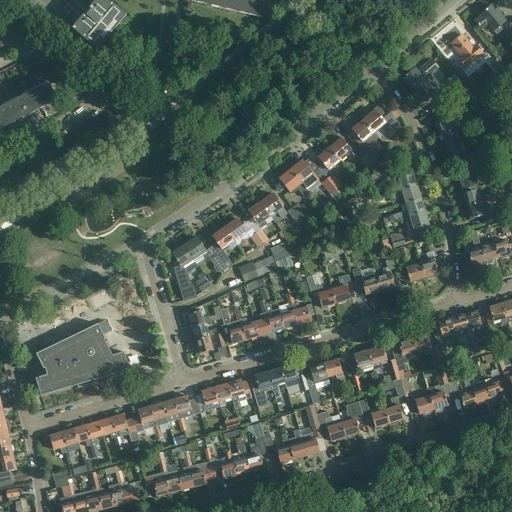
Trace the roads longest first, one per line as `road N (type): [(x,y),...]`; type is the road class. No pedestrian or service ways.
road 1 (residential): [(511,416),(192,511)]
road 2 (residential): [(141,243),(373,68)]
road 3 (residential): [(182,381),(455,303)]
road 4 (residential): [(455,303),(437,183),(373,68)]
road 5 (tertiary): [(160,128),(320,0)]
road 6 (tertiary): [(0,221),(160,128)]
road 7 (residential): [(182,381),(29,429)]
road 8 (residential): [(0,314),(141,243)]
road 9 (residential): [(182,381),(141,243)]
road 10 (residential): [(109,97),(0,34)]
road 11 (residential): [(0,157),(109,97)]
